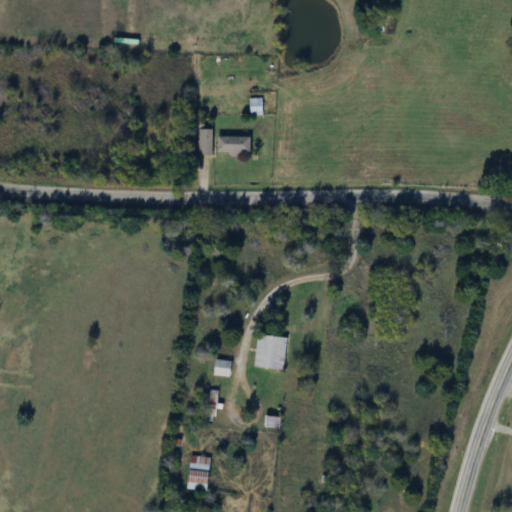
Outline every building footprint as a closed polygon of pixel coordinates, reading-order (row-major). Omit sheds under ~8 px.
[(212,129),(199,129),(199,155),(212,155),(212,129)] [(216,155),(252,155),(252,136),(216,136),(216,155)] [(283,371),(287,338),(258,334),(254,366),(283,371)] [(216,376),(232,376),(232,361),(216,361),(216,376)] [(281,417),(268,416),(267,427),(280,428),(281,417)] [(189,490),(211,490),(211,456),(189,456),(189,490)]
